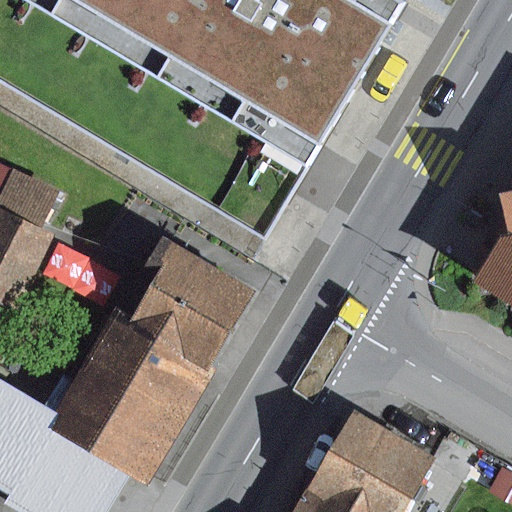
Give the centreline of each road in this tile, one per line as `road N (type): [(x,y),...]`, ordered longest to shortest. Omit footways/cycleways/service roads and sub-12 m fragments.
road 1 (primary): [(511,17),(331,319)]
road 2 (primary): [(331,319),(218,511)]
road 3 (residential): [(511,429),(331,319)]
